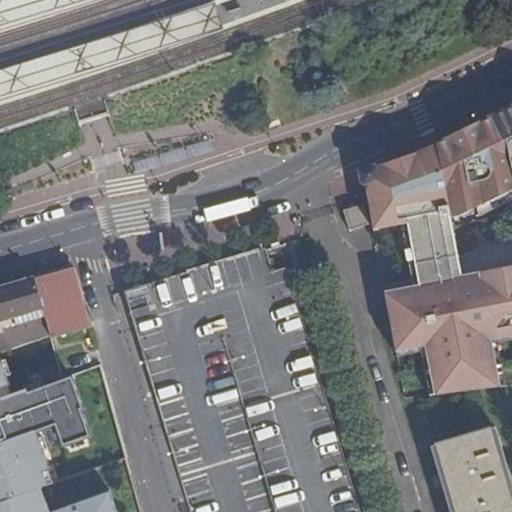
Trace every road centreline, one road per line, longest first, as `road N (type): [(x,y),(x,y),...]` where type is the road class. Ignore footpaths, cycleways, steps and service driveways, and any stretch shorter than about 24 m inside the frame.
road 1 (secondary): [(511,70),(246,197),(110,217),(0,250)]
road 2 (residential): [(339,283),(511,250)]
